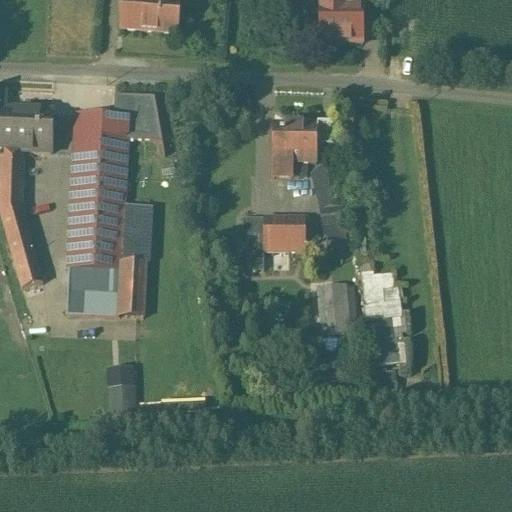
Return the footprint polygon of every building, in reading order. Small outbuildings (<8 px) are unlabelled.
[(152,0),(152,4),(122,2),(119,34),(177,39),(180,0),(152,0)] [(344,0),(320,0),(321,47),(360,47),(360,11),(344,11),(344,0)] [(51,116),(4,114),(4,99),(0,98),(0,154),(1,155),(23,156),(23,157),(50,158),(51,116)] [(153,100),(118,99),(117,119),(128,120),(126,143),(161,145),(153,100)] [(117,119),(75,117),(68,272),(120,275),(120,267),(126,143),(128,120),(117,119)] [(316,129),(274,130),(273,181),(291,182),(292,167),(316,168),(316,150),(331,150),(332,130),(317,130),(316,129)] [(23,156),(1,155),(0,194),(0,217),(21,293),(42,287),(20,212),(23,157),(23,156)] [(262,222),(246,222),(246,274),(263,274),(263,256),(262,256),(262,222)] [(305,223),(262,222),(262,256),(263,256),(304,256),(305,223)] [(145,268),(120,267),(120,275),(118,320),(142,322),(145,268)] [(120,275),(68,272),(65,318),(118,320),(120,275)] [(369,368),(405,366),(399,273),(363,275),(369,368)] [(343,290),(318,293),(322,339),(348,337),(347,335),(343,293),(343,290)] [(355,325),(352,292),(343,293),(347,335),(359,334),(358,325),(355,325)] [(320,354),(307,355),(310,383),(333,381),(333,382),(346,381),(344,358),(321,360),(320,354)] [(397,396),(397,372),(375,372),(375,396),(397,396)] [(133,397),(109,398),(110,418),(134,417),(133,397)] [(205,404),(139,407),(139,416),(205,413),(205,404)]
